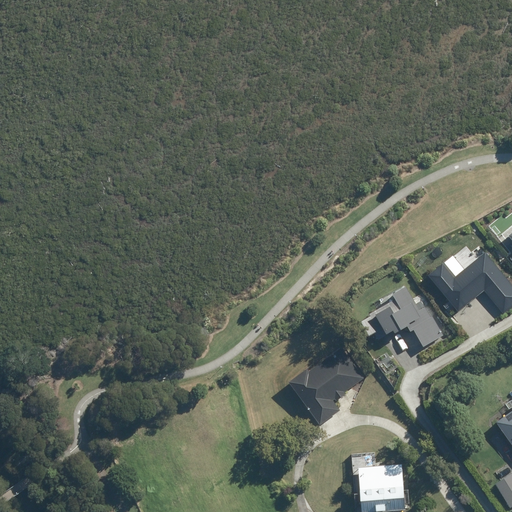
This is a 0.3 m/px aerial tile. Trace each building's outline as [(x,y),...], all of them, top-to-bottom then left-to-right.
[(430,275),(458,311),(484,290),(503,313),(511,306),(511,285),(486,252),(455,276),(445,263),(430,275)] [(414,330),(423,347),(443,336),(423,300),(417,303),(407,286),(393,295),(396,300),(370,314),(371,315),(358,322),(367,337),(375,332),(378,338),(393,329),(395,333),(407,327),(410,332),(414,330)] [(312,373),(307,366),(285,382),(317,427),(339,411),(333,402),(345,394),(343,391),(362,376),(343,351),(312,373)] [(511,407),(511,409),(495,422),(511,446),(511,406),(511,407)] [(352,468),(354,511),(366,511),(400,510),(397,465),(352,468)] [(511,505),(511,481),(499,489),(510,507),(511,505)]
